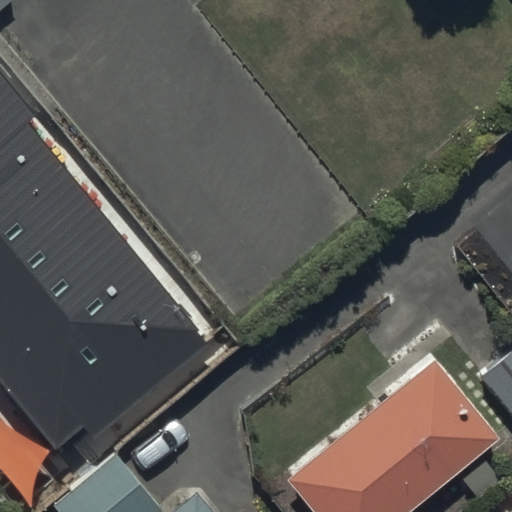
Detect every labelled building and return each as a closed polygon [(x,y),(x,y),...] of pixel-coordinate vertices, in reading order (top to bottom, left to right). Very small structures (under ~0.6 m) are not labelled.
[(0,0),(0,11),(13,0),(0,0)] [(195,293),(130,214),(97,241),(162,319),(195,293)] [(511,332),(474,364),(511,409),(511,332)] [(283,487),(304,511),(418,511),(499,446),(432,365),(283,487)] [(161,511),(119,459),(57,509),(58,511),(215,511),(203,496),(183,511),(161,511)]
